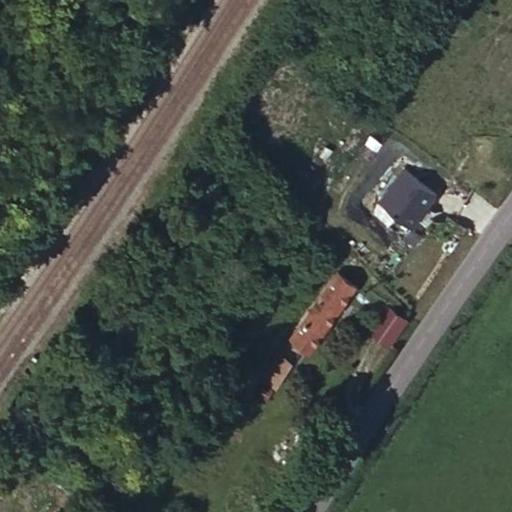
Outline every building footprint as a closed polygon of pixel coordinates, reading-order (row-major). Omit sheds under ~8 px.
[(374,201),(413,233),(441,198),(402,166),(374,201)] [(274,256),(231,322),(249,333),(293,268),(274,256)] [(331,276),(307,310),(323,322),(346,287),(331,276)] [(388,305),(366,333),(390,351),(411,323),(388,305)] [(261,382),(280,392),(294,364),(274,355),(261,382)]
